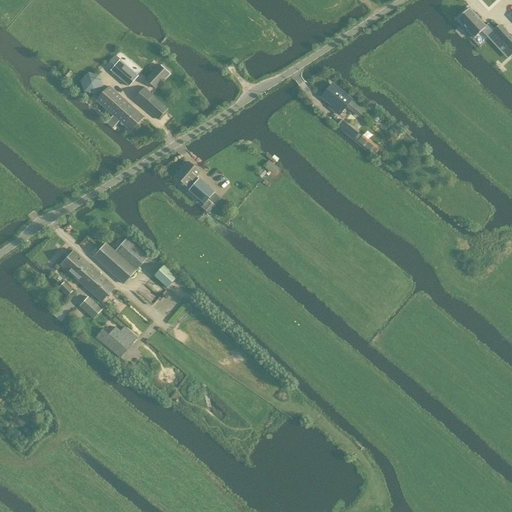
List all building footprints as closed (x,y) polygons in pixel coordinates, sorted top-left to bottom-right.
[(469,9),(457,19),(463,26),(462,27),(466,32),(467,31),(474,38),(482,31),(488,37),(490,36),(503,51),(508,46),(511,50),(511,38),(500,25),(494,31),(488,24),(486,27),(469,9)] [(120,60),(110,71),(129,87),(138,76),(120,60)] [(155,90),(169,74),(159,65),(145,80),(155,90)] [(85,83),(89,94),(100,97),(108,88),(104,76),(93,74),(85,83)] [(110,87),(97,101),(113,116),(107,123),(114,129),(115,127),(120,121),(131,131),(144,117),(110,87)] [(144,88),(134,100),(159,120),(168,109),(144,88)] [(327,93),(322,99),(335,108),(333,111),(339,116),(350,102),(334,88),(329,95),(327,93)] [(352,101),(347,107),(351,111),(356,105),(352,101)] [(341,121),(337,126),(356,141),(360,136),(341,121)] [(362,137),(358,142),(373,155),(377,150),(362,137)] [(188,163),(175,178),(186,187),(189,184),(193,187),(199,180),(195,177),(199,173),(188,163)] [(193,187),(189,191),(204,204),(208,200),(214,192),(199,180),(193,187)] [(106,245),(94,258),(124,285),(147,258),(126,240),(115,253),(106,245)] [(74,252),(61,267),(102,303),(115,289),(74,252)] [(164,265),(154,276),(167,289),(178,277),(164,265)] [(64,283),(59,288),(60,288),(68,296),(73,291),(64,283)] [(89,297),(80,307),(93,319),(102,310),(89,297)] [(103,330),(96,338),(120,358),(127,350),(138,338),(124,327),(120,331),(115,327),(109,335),(103,330)]
